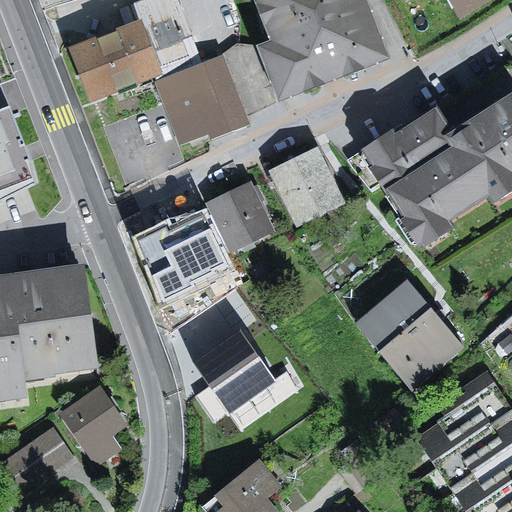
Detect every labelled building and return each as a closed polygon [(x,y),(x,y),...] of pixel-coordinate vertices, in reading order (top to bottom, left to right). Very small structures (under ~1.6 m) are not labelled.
[(242,0),(259,44),(242,50),(265,109),(281,103),(383,65),(358,0),(242,0)] [(444,0),(459,25),(500,0),(444,0)] [(134,22),(63,49),(83,101),(154,74),(134,22)] [(221,56),(154,81),(181,150),(247,124),(221,56)] [(432,108),(349,158),(410,259),(493,209),(489,203),(511,188),(511,102),(509,97),(448,134),(432,108)] [(9,117),(0,120),(0,211),(1,211),(37,193),(9,117)] [(346,207),(315,148),(266,173),(297,233),(346,207)] [(276,233),(249,181),(203,204),(229,256),(276,233)] [(189,212),(141,234),(164,283),(212,261),(189,212)] [(80,269),(0,279),(0,398),(24,396),(22,377),(93,367),(80,269)] [(408,280),(354,327),(414,397),(469,350),(408,280)] [(309,394),(281,344),(205,387),(232,436),(309,394)] [(511,511),(511,413),(494,385),(392,452),(432,511),(511,511)] [(100,387),(61,413),(96,465),(120,449),(110,435),(125,425),(100,387)] [(52,430),(0,465),(0,467),(18,493),(71,457),(52,430)] [(279,486),(258,461),(217,494),(226,504),(216,511),(276,511),(265,498),(279,486)]
